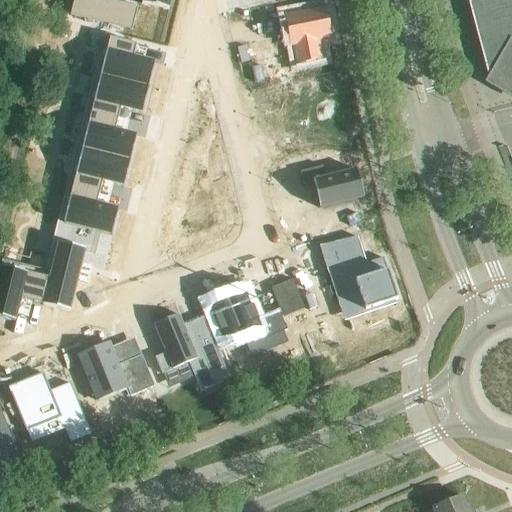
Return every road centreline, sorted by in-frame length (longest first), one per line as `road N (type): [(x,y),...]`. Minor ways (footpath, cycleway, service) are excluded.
road 1 (residential): [(206,23),(255,242),(160,285),(145,250),(187,46)]
road 2 (residential): [(386,0),(428,178),(479,332)]
road 3 (secondary): [(457,379),(140,511)]
road 4 (residential): [(511,309),(409,0)]
road 5 (secondary): [(248,511),(475,423)]
